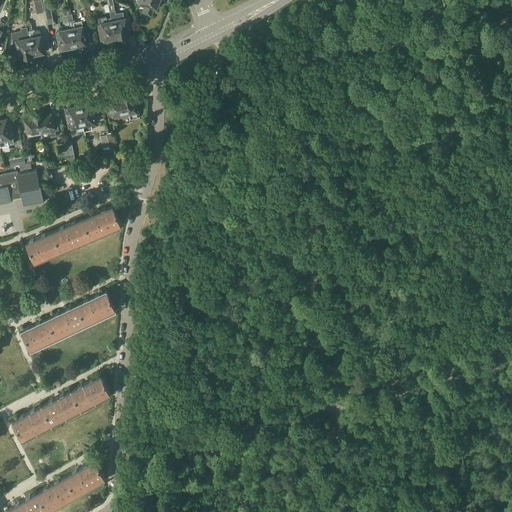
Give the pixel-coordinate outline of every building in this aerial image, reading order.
[(33,1),(36,14),(43,12),(40,0),(34,0),(35,0),(33,1)] [(42,0),(44,12),(45,12),(47,24),(53,23),(48,0),(42,0)] [(158,0),(136,0),(136,3),(145,6),(143,12),(151,15),(153,9),(154,10),(158,0)] [(115,16),(110,17),(114,38),(114,40),(128,37),(124,18),(123,18),(122,12),(115,14),(115,16)] [(66,15),(68,21),(69,28),(73,46),(86,43),(84,32),(85,32),(84,27),(83,27),(81,19),(74,21),(73,20),(71,13),(66,15)] [(114,38),(110,17),(106,18),(105,16),(97,18),(102,40),(114,38)] [(26,23),(32,56),(34,56),(34,55),(45,53),(41,35),(40,30),(39,30),(37,29),(34,30),(34,29),(32,29),(30,22),(29,23),(29,20),(25,21),(26,23)] [(10,32),(12,41),(14,49),(17,48),(19,59),(32,56),(26,23),(25,23),(26,26),(20,28),(20,30),(10,32)] [(73,46),(69,28),(57,31),(60,48),(73,46)] [(122,97),(125,113),(130,113),(131,118),(138,116),(137,111),(138,111),(134,92),(120,95),(121,97),(122,97)] [(122,97),(121,97),(108,99),(112,116),(125,113),(122,97)] [(93,102),(79,105),(85,131),(93,129),(92,123),(97,122),(93,102)] [(85,131),(79,105),(67,108),(71,127),(76,126),(78,132),(85,131)] [(46,110),(37,112),(41,128),(41,131),(43,138),(57,136),(56,130),(59,130),(57,121),(55,122),(54,116),(53,116),(51,111),(46,112),(46,110)] [(29,134),(41,131),(41,128),(37,112),(30,113),(30,115),(25,116),(29,134)] [(7,138),(13,137),(9,118),(3,119),(2,118),(0,118),(0,140),(1,146),(9,144),(7,138)] [(107,134),(108,134),(111,149),(110,150),(111,157),(116,156),(114,145),(116,145),(113,132),(107,134)] [(111,149),(108,134),(107,134),(101,136),(104,151),(110,150),(111,149)] [(72,141),(65,143),(68,155),(74,153),(72,141)] [(61,156),(68,155),(65,143),(59,144),(61,156)] [(26,163),(33,162),(30,150),(24,151),(24,157),(25,156),(26,163)] [(121,156),(123,165),(133,163),(131,154),(121,156)] [(131,173),(130,166),(118,169),(119,175),(131,173)] [(37,169),(18,173),(18,170),(2,173),(2,174),(0,174),(0,203),(12,202),(11,197),(21,195),(23,206),(44,201),(37,169)] [(119,175),(120,181),(132,179),(131,173),(119,175)] [(122,187),(134,185),(132,179),(120,181),(122,187)] [(96,212),(85,217),(93,236),(121,224),(113,205),(96,212)] [(64,248),(93,236),(85,217),(66,225),(56,229),(64,248)] [(35,261),(64,248),(56,229),(27,242),(35,261)] [(116,308),(107,290),(80,303),(88,321),(116,308)] [(62,311),(51,316),(60,335),(88,321),(80,303),(62,311)] [(31,348),(60,335),(51,316),(22,330),(31,348)] [(83,384),(72,389),(82,407),(111,392),(101,374),(83,384)] [(52,423),(82,407),(72,389),(53,399),(43,404),(52,423)] [(52,423),(43,404),(13,420),(22,438),(52,423)] [(105,477),(95,459),(67,475),(77,493),(105,477)] [(38,492),(48,509),(77,493),(67,475),(50,485),(38,492)] [(43,511),(48,509),(38,492),(9,508),(10,511),(43,511)]
